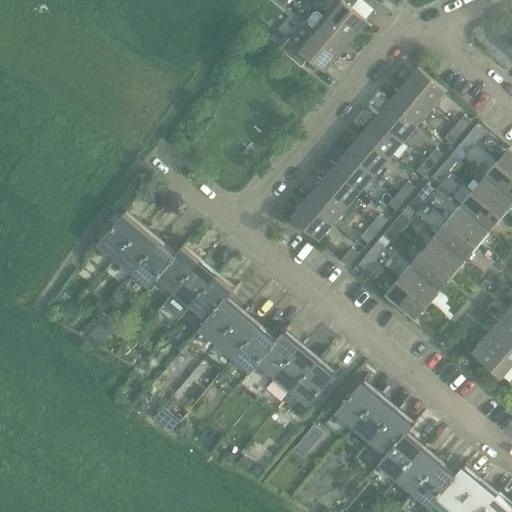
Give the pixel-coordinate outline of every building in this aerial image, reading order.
[(336,0),(325,13),(352,37),(366,20),(351,7),(356,0),(336,0)] [(311,30),(338,54),(352,37),(325,13),(311,30)] [(475,26),(483,44),(505,34),(497,16),(475,26)] [(286,39),(278,48),(299,66),(307,57),(323,71),(338,54),(311,30),(302,22),(287,39),(286,39)] [(402,84),(431,108),(445,91),(417,67),(402,84)] [(389,100),(417,124),(431,108),(402,84),(389,100)] [(375,117),(403,141),(417,124),(389,100),(375,117)] [(463,115),(454,126),(461,132),(471,121),(463,115)] [(361,133),(389,157),(403,141),(375,117),(361,133)] [(476,125),(467,136),(475,143),(485,132),(476,125)] [(444,138),(451,144),(461,132),(454,126),(444,138)] [(347,149),(375,173),(389,157),(361,133),(347,149)] [(467,136),(457,147),(465,154),(475,143),(467,136)] [(105,185),(112,173),(121,178),(131,160),(90,138),(84,150),(89,152),(84,163),(93,168),(89,177),(105,185)] [(497,161),(511,173),(511,147),(510,146),(497,161)] [(435,147),(426,159),(433,165),(443,154),(435,147)] [(333,166),(361,190),(375,173),(347,149),(333,166)] [(452,153),(442,165),(450,172),(460,161),(452,153)] [(416,170),(424,177),(433,165),(426,159),(416,170)] [(485,176),(511,198),(511,173),(497,161),(485,176)] [(442,165),(432,176),(441,183),(450,172),(442,165)] [(319,182),(347,206),(361,190),(333,166),(319,182)] [(472,190),(502,215),(511,203),(511,198),(485,176),(472,190)] [(407,180),(397,192),(405,199),(415,187),(407,180)] [(305,198),(333,222),(347,206),(319,182),(305,198)] [(427,183),(417,193),(426,201),(435,190),(427,183)] [(460,205),(489,230),(502,215),(472,190),(460,205)] [(388,203),(396,210),(405,199),(397,192),(388,203)] [(417,193),(405,208),(412,214),(415,211),(416,212),(426,201),(417,193)] [(319,239),(333,222),(305,198),(291,215),(319,239)] [(448,219),(477,245),(489,230),(460,205),(448,219)] [(405,208),(392,224),(400,231),(410,219),(409,218),(412,214),(405,208)] [(97,244),(114,259),(142,226),(125,211),(97,244)] [(380,213),(370,225),(377,231),(387,220),(380,213)] [(435,234),(465,259),(477,245),(448,219),(435,234)] [(392,224),(382,234),(391,242),(400,231),(392,224)] [(360,236),(367,243),(377,231),(370,225),(360,236)] [(142,226),(114,259),(131,273),(159,239),(142,226)] [(422,249),(452,274),(465,259),(435,234),(422,249)] [(159,239),(131,273),(149,288),(157,279),(156,278),(176,254),(175,253),(159,239)] [(377,242),(368,253),(376,260),(385,249),(377,242)] [(156,278),(157,279),(173,292),(201,258),(183,244),(175,253),(176,254),(156,278)] [(341,259),(349,265),(359,254),(351,247),(341,259)] [(410,264),(440,289),(452,274),(422,249),(410,264)] [(368,253),(358,264),(367,271),(376,260),(368,253)] [(201,258),(173,292),(189,306),(218,272),(201,258)] [(398,278),(428,303),(440,289),(410,264),(398,278)] [(189,306),(206,320),(227,296),(227,297),(235,287),(218,272),(189,306)] [(414,319),(428,303),(398,278),(384,294),(414,319)] [(198,329),(215,344),(243,310),(227,297),(227,296),(206,320),(198,329)] [(498,322),(511,334),(511,309),(510,308),(498,322)] [(243,310),(215,344),(232,358),(260,325),(243,310)] [(486,336),(511,358),(511,334),(498,322),(486,336)] [(260,325),(232,358),(250,372),(257,363),(277,338),(276,338),(260,325)] [(257,363),(274,377),(302,343),(284,329),(276,338),(277,338),(257,363)] [(502,376),(511,364),(511,358),(486,336),(473,351),(502,376)] [(302,343),(274,377),(290,391),(319,358),(302,343)] [(319,358),(290,391),(308,405),(336,372),(319,358)] [(335,412),(352,427),(380,393),(363,379),(335,412)] [(380,393),(352,427),(369,441),(397,408),(380,393)] [(141,398),(135,407),(142,413),(146,408),(146,402),(141,398)] [(397,408),(369,441),(385,454),(385,455),(406,431),(407,432),(414,422),(397,408)] [(173,413),(164,425),(171,431),(181,419),(173,413)] [(181,421),(174,430),(182,436),(186,431),(185,425),(181,421)] [(313,423),(308,430),(317,437),(322,431),(313,423)] [(377,464),(394,479),(423,445),(407,432),(406,431),(385,455),(385,454),(377,464)] [(423,445),(394,479),(411,493),(439,460),(423,445)] [(221,457),(230,464),(236,455),(231,451),(225,451),(221,457)] [(439,460),(411,493),(429,508),(437,499),(436,498),(456,474),(456,473),(439,460)] [(436,498),(437,499),(452,511),(453,511),(482,479),(464,464),(456,473),(456,474),(436,498)] [(254,465),(249,471),(257,477),(264,469),(259,465),(254,465)] [(482,479),(453,511),(481,511),(498,493),(482,479)] [(511,504),(498,493),(481,511),(509,511),(511,509),(511,504)]
